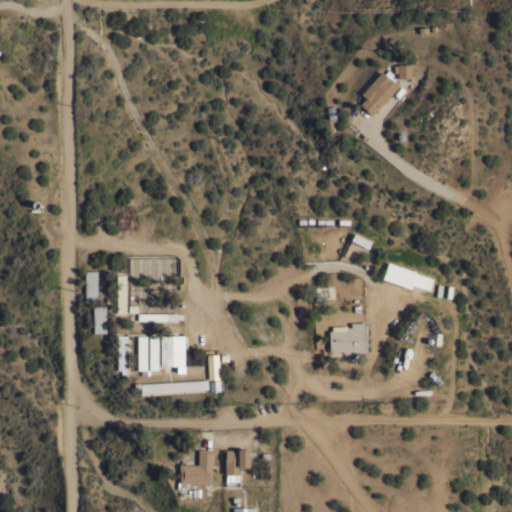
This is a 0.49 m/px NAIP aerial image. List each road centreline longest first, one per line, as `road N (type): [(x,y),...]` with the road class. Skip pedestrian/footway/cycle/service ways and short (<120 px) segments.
road 1 (residential): [(68,511),(66,0)]
road 2 (residential): [(511,419),(120,424),(67,395)]
road 3 (residential): [(370,120),(389,160),(494,221),(511,284)]
